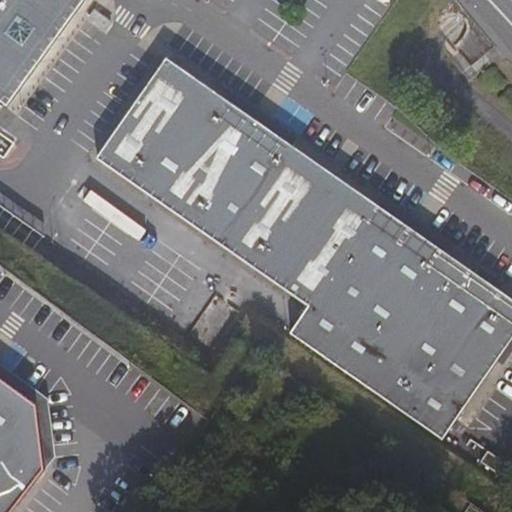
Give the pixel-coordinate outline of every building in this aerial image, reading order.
[(0,0),(0,89),(9,96),(77,0),(0,0)] [(110,14),(94,3),(89,11),(104,22),(110,14)] [(279,317),(428,424),(511,306),(511,299),(156,46),(86,140),(296,292),(279,317)] [(0,511),(5,511),(39,470),(32,404),(0,381),(0,511)] [(493,447),(473,436),(464,445),(484,460),(493,447)]
